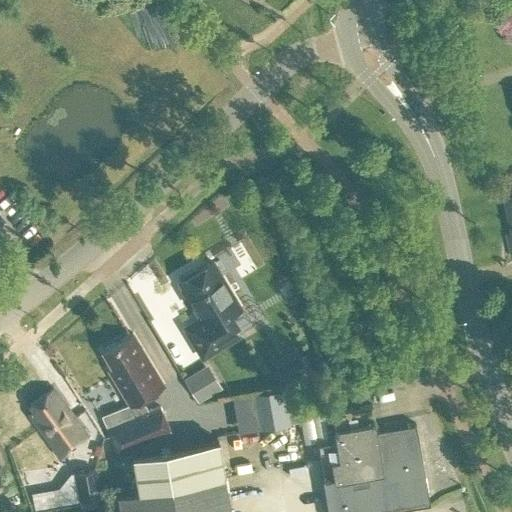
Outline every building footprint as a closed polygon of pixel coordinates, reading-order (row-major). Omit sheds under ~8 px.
[(198,268),(195,268),(184,274),(184,277),(179,279),(196,307),(196,308),(201,317),(185,327),(203,355),(238,334),(227,315),(240,307),(211,260),(198,268)] [(102,414),(108,427),(118,452),(170,430),(160,405),(148,410),(141,398),(164,384),(132,332),(102,350),(112,366),(108,369),(129,403),(102,414)] [(276,370),(286,386),(310,371),(301,355),(276,370)] [(183,377),(197,401),(222,386),(207,362),(183,377)] [(297,384),(284,387),(256,391),(262,427),(298,420),(296,407),(301,407),(297,384)] [(87,433),(54,388),(30,405),(33,409),(29,412),(59,454),(87,433)] [(376,429),(372,403),(330,410),(335,437),(316,440),(328,511),(376,511),(430,503),(415,422),(376,429)] [(231,511),(218,438),(133,453),(139,487),(118,491),(121,511),(231,511)] [(81,503),(101,500),(95,468),(75,472),(81,503)]
